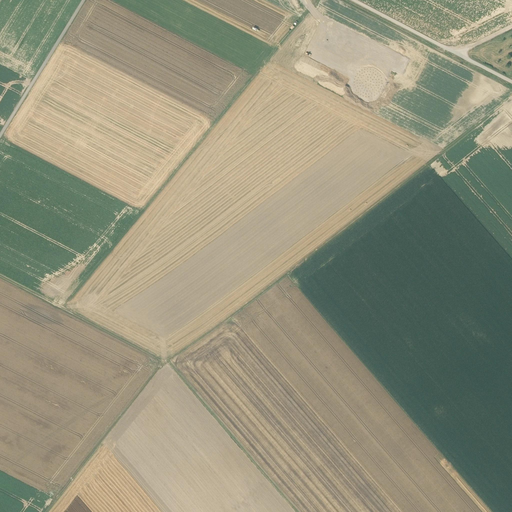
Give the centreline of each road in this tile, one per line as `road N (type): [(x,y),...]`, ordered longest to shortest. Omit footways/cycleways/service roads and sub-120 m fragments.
road 1 (track): [(166,362),(511,98)]
road 2 (track): [(63,309),(277,48)]
road 3 (track): [(296,511),(166,362)]
road 4 (track): [(47,511),(166,362)]
road 5 (track): [(166,362),(0,277)]
road 6 (track): [(511,83),(351,0)]
road 7 (track): [(0,135),(83,0)]
